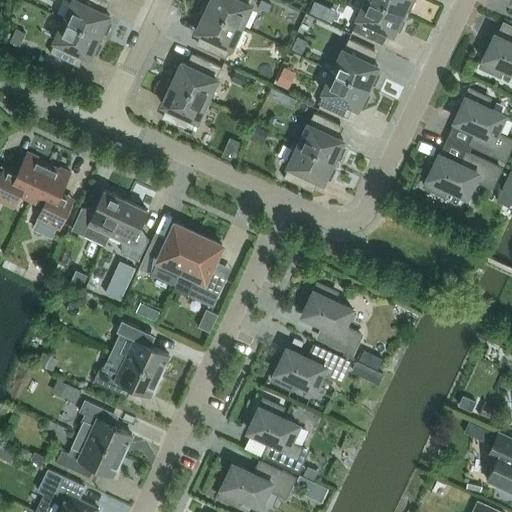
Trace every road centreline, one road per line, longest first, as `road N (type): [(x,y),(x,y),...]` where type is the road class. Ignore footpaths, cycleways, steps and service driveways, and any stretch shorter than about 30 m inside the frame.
road 1 (residential): [(141,511),(287,202)]
road 2 (residential): [(287,202),(332,223),(363,216),(466,0)]
road 3 (residential): [(105,120),(287,202)]
road 4 (residential): [(105,120),(163,0)]
